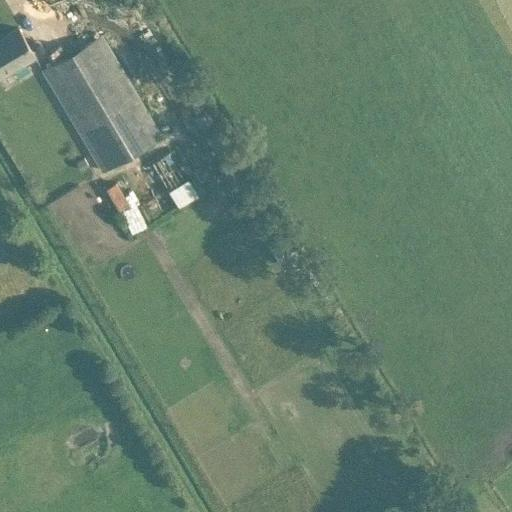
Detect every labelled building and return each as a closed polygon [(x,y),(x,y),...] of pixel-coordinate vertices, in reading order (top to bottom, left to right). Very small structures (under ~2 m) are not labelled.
[(0,75),(34,55),(18,27),(0,38),(0,75)] [(42,68),(102,170),(161,135),(101,34),(42,68)] [(150,162),(167,190),(168,189),(178,206),(198,194),(194,187),(200,183),(195,173),(191,176),(174,147),(150,162)] [(77,161),(81,168),(88,164),(84,157),(77,161)] [(106,187),(119,209),(129,203),(116,181),(106,187)]
